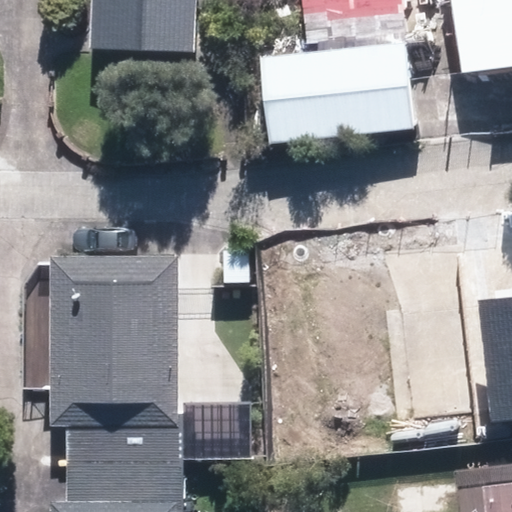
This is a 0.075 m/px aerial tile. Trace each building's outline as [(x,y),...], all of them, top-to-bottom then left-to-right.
[(86,0),(85,52),(196,57),(197,0),(86,0)] [(511,75),(511,0),(439,0),(452,84),(511,75)] [(406,50),(255,68),(265,150),(416,132),(406,50)] [(178,257),(46,257),(48,430),(63,429),(63,463),(183,464),(183,414),(179,413),(178,257)] [(511,294),(474,298),(487,420),(511,417),(511,294)] [(407,419),(481,411),(478,379),(436,382),(436,375),(403,379),(407,419)] [(183,511),(183,464),(63,463),(63,503),(48,503),(48,511),(183,511)] [(484,511),(511,511),(511,480),(481,484),(482,491),(484,511)]
